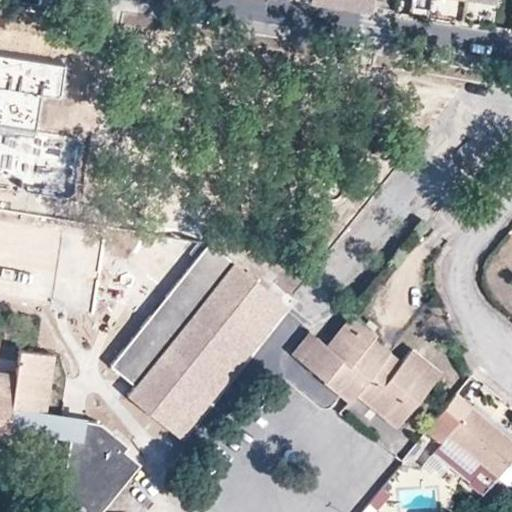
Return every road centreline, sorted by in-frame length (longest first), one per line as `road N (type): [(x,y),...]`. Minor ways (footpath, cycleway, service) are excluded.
road 1 (tertiary): [(511,50),(182,0)]
road 2 (residential): [(511,197),(471,240),(457,276),(470,314),(511,346)]
